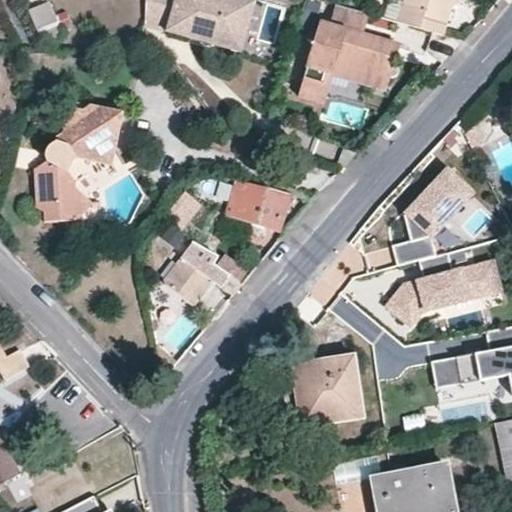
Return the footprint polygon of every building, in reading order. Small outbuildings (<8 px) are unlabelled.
[(64,31),(51,0),(31,9),(44,39),(64,31)] [(256,1),(253,0),(147,0),(146,24),(213,43),(250,24),(256,1)] [(454,0),(406,0),(400,22),(445,35),(454,0)] [(334,71),(337,59),(372,70),(371,76),(390,81),(391,77),(393,77),(397,77),(399,75),(401,71),(399,67),(396,64),(401,45),(363,34),(369,13),(362,10),(336,3),(329,26),(322,24),(304,87),(327,91),(334,71)] [(337,59),(334,71),(388,87),(390,81),(371,76),(372,70),(337,59)] [(323,101),(327,91),(304,87),(301,94),(323,101)] [(71,101),(69,108),(85,111),(92,105),(71,101)] [(94,204),(78,189),(80,182),(71,174),(76,159),(112,166),(117,149),(125,112),(92,105),(85,111),(69,108),(64,132),(57,138),(59,141),(51,148),(46,156),(47,162),(35,170),(36,201),(37,207),(46,214),(47,224),(78,223),(94,204)] [(473,152),(483,148),(472,126),(462,131),(473,152)] [(471,192),(446,164),(401,208),(411,237),(394,244),(401,263),(420,258),(425,275),(452,268),(447,250),(436,251),(433,233),(471,192)] [(284,229),(291,197),(238,183),(236,189),(221,184),(217,198),(233,201),(230,215),(284,229)] [(179,199),(167,213),(181,228),(182,229),(195,211),(179,199)] [(453,220),(473,237),(491,216),(471,199),(453,220)] [(172,238),(181,228),(167,213),(157,225),(172,238)] [(219,258),(198,247),(169,279),(170,290),(191,307),(213,283),(222,289),(230,278),(215,265),(219,258)] [(252,274),(226,252),(217,264),(244,283),(252,274)] [(426,308),(499,289),(492,262),(462,269),(461,265),(452,268),(425,275),(407,279),(385,303),(410,325),(426,308)] [(511,393),(511,392),(511,326),(488,332),(492,347),(428,362),(434,387),(506,370),(511,393)] [(0,371),(5,380),(27,368),(17,349),(4,355),(0,347),(0,371)] [(296,397),(312,396),(316,426),(363,421),(353,358),(291,367),(296,397)] [(294,430),(316,426),(312,396),(296,397),(291,367),(285,367),(294,430)] [(509,485),(511,484),(511,420),(497,423),(502,449),(509,485)] [(0,438),(0,474),(5,483),(21,473),(4,442),(0,438)] [(453,511),(445,467),(390,478),(372,481),(378,511),(453,511)] [(98,511),(92,499),(66,511),(98,511)]
